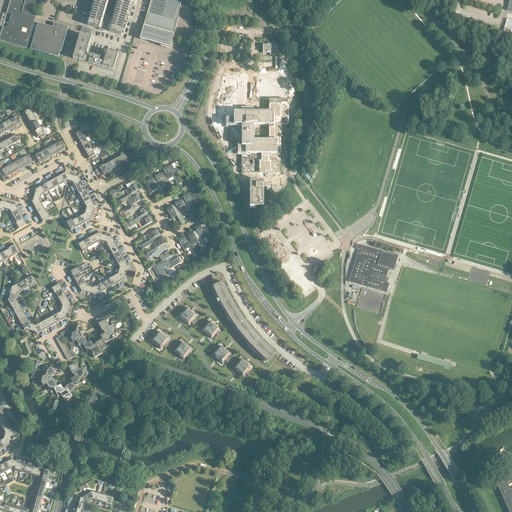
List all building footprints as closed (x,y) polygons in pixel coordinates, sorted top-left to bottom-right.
[(25,1),(25,0),(10,0),(6,15),(10,17),(7,30),(2,29),(0,34),(0,35),(0,43),(26,51),(40,1),(37,0),(30,0),(29,2),(25,1)] [(94,0),(87,25),(121,35),(131,0),(94,0)] [(150,0),(139,39),(144,40),(145,38),(168,45),(180,0),(150,0)] [(511,20),(507,19),(503,32),(511,34),(511,20)] [(37,25),(29,52),(57,60),(59,55),(60,54),(68,29),(54,25),(52,30),(37,25)] [(103,58),(87,54),(90,44),(92,44),(93,38),(91,37),(89,36),(80,34),(73,59),(113,71),(118,54),(109,51),(107,51),(105,50),(103,56),(104,56),(103,58)] [(24,115),(25,118),(36,112),(35,112),(32,113),(28,106),(24,109),(25,111),(23,113),(24,115)] [(36,113),(36,112),(25,118),(27,121),(30,125),(37,121),(33,115),(36,113)] [(20,120),(17,116),(10,120),(9,117),(8,117),(14,128),(17,126),(16,126),(19,125),(17,122),(18,121),(20,120)] [(14,128),(8,117),(7,118),(9,121),(2,124),(6,131),(11,129),(11,130),(14,128)] [(40,128),(37,121),(30,125),(32,130),(33,133),(44,127),(43,126),(40,128)] [(44,128),(44,127),(33,133),(35,136),(36,136),(37,138),(40,136),(41,139),(45,136),(41,130),(44,128)] [(75,137),(76,140),(87,134),(86,133),(84,135),(80,128),(75,130),(77,133),(74,134),(75,136),(75,137)] [(87,135),(87,134),(76,140),(78,142),(81,147),(88,143),(84,136),(87,135)] [(16,137),(14,135),(12,136),(12,135),(9,137),(15,147),(16,147),(14,144),(21,140),(19,136),(16,137)] [(15,147),(9,137),(6,139),(2,142),(6,148),(12,145),(14,148),(15,147)] [(54,142),(53,142),(59,152),(62,151),(62,150),(64,149),(62,147),(65,145),(63,141),(56,145),(54,142)] [(59,152),(53,142),(52,142),(54,145),(47,149),(51,156),(56,154),(59,152)] [(92,150),(88,143),(81,147),(83,151),(85,154),(95,149),(95,148),(92,150)] [(51,156),(47,149),(41,153),(39,150),(38,150),(44,161),(47,159),(51,156)] [(96,150),(95,149),(85,154),(86,157),(87,157),(88,159),(91,158),(92,160),(96,158),(93,151),(96,150)] [(44,161),(38,150),(37,151),(39,154),(32,158),(35,162),(37,160),(39,163),(41,162),(44,161)] [(119,153),(118,154),(124,164),(127,163),(126,162),(128,162),(128,161),(127,158),(130,157),(128,153),(127,152),(120,156),(119,153)] [(124,164),(118,154),(117,154),(119,157),(112,161),(116,168),(121,165),(121,166),(124,164)] [(32,159),(29,155),(22,159),(21,156),(20,156),(26,167),(29,165),(28,165),(30,164),(29,161),(32,159)] [(26,167),(20,156),(19,157),(21,160),(14,164),(18,170),(22,168),(23,168),(26,167)] [(116,168),(112,161),(105,164),(104,162),(103,162),(109,172),(112,171),(112,170),(116,168)] [(109,172),(103,162),(102,162),(104,165),(97,169),(99,172),(99,174),(102,172),(103,175),(106,174),(109,172)] [(18,170),(14,164),(7,167),(6,164),(5,165),(11,175),(14,173),(13,173),(18,170)] [(11,175),(5,165),(4,165),(6,168),(0,171),(0,173),(1,176),(4,175),(5,177),(7,176),(8,177),(11,175)] [(162,170),(166,177),(167,179),(168,179),(173,176),(178,185),(182,183),(172,165),(168,167),(162,170)] [(59,186),(64,183),(60,175),(59,173),(57,171),(55,172),(56,175),(57,174),(58,176),(55,178),(59,186)] [(66,174),(65,172),(60,175),(64,183),(66,182),(69,183),(72,184),(73,185),(81,181),(78,176),(76,177),(71,176),(66,174)] [(155,177),(157,181),(160,186),(165,183),(170,192),(174,190),(168,179),(167,179),(166,177),(164,178),(163,177),(162,178),(160,174),(155,177)] [(51,177),(50,175),(47,176),(54,189),(59,186),(55,178),(51,180),(50,178),(51,177)] [(54,189),(47,176),(45,178),(46,180),(47,180),(48,182),(45,184),(49,191),(54,189)] [(83,180),(81,181),(73,185),(73,186),(76,191),(84,186),(82,183),(84,182),(84,183),(87,182),(85,179),(83,180)] [(151,179),(146,182),(151,191),(156,188),(161,197),(165,195),(160,186),(157,181),(154,182),(153,183),(151,179)] [(37,182),(38,184),(40,186),(43,193),(44,194),(49,191),(45,184),(41,185),(40,183),(41,183),(40,180),(37,182)] [(135,185),(117,195),(126,190),(127,193),(129,195),(123,198),(119,200),(122,204),(128,201),(129,200),(128,200),(135,196),(134,194),(135,193),(134,193),(138,190),(137,191),(134,186),(135,185)] [(43,193),(40,186),(36,188),(36,187),(33,189),(34,190),(34,191),(34,192),(35,192),(34,196),(40,198),(41,195),(43,193)] [(91,189),(90,186),(87,188),(88,189),(86,190),(84,186),(76,191),(79,196),(91,189)] [(92,191),(91,189),(79,196),(82,201),(89,196),(87,193),(89,192),(90,193),(92,191)] [(182,197),(185,202),(186,204),(188,206),(193,203),(198,213),(202,210),(199,206),(201,205),(194,192),(192,193),(191,192),(194,197),(192,198),(191,197),(190,198),(188,194),(187,194),(188,195),(183,198),(183,197),(182,197)] [(140,194),(135,196),(128,200),(129,200),(131,205),(128,207),(122,210),(124,214),(142,204),(137,207),(136,204),(137,204),(136,203),(140,201),(140,200),(139,201),(136,196),(140,194)] [(40,198),(34,196),(33,200),(32,200),(32,201),(29,202),(31,205),(32,204),(33,207),(40,204),(39,201),(40,198)] [(86,205),(92,202),(94,201),(97,199),(95,196),(93,198),(93,199),(91,200),(89,196),(82,201),(85,206),(86,205)] [(3,199),(0,201),(0,208),(1,210),(4,209),(7,210),(8,204),(5,203),(5,202),(4,201),(3,200),(3,199)] [(175,204),(177,209),(178,209),(180,213),(185,210),(190,220),(194,218),(188,206),(186,204),(185,202),(182,204),(180,201),(181,203),(176,205),(175,204)] [(94,205),(92,202),(86,205),(87,208),(86,211),(91,213),(92,209),(94,209),(94,208),(95,208),(96,207),(95,204),(94,205)] [(16,203),(15,203),(14,204),(13,204),(12,205),(8,204),(7,210),(10,210),(11,213),(18,209),(17,206),(16,203)] [(36,212),(44,208),(41,203),(40,204),(33,207),(32,208),(29,210),(31,213),(33,211),(32,210),(34,209),(36,212)] [(142,204),(124,214),(125,217),(126,218),(135,213),(138,218),(142,216),(147,213),(146,213),(143,209),(144,208),(140,210),(140,209),(139,209),(138,207),(142,204)] [(166,209),(171,218),(176,215),(181,225),(185,222),(185,221),(180,213),(178,209),(177,209),(175,210),(174,210),(171,206),(172,208),(167,210),(166,209)] [(20,208),(18,209),(11,213),(13,219),(21,214),(19,211),(21,210),(22,211),(24,210),(23,207),(20,208)] [(47,213),(44,208),(36,212),(38,216),(36,217),(36,216),(33,217),(35,220),(47,213)] [(91,213),(86,211),(85,215),(82,216),(86,223),(89,221),(90,222),(93,220),(92,219),(91,218),(91,217),(90,217),(91,213)] [(48,213),(47,213),(35,220),(36,223),(37,222),(39,221),(38,220),(40,219),(42,223),(51,218),(48,213)] [(149,217),(147,213),(142,216),(138,218),(129,223),(131,226),(131,227),(140,222),(143,227),(152,222),(151,222),(148,218),(149,217)] [(23,218),(21,214),(13,219),(16,224),(28,217),(27,214),(25,216),(25,217),(23,218)] [(85,226),(86,229),(89,227),(87,224),(86,223),(82,216),(82,215),(77,218),(81,225),(85,223),(86,225),(85,226)] [(30,220),(28,217),(16,224),(15,224),(18,230),(27,225),(25,221),(27,220),(27,221),(29,220),(30,220)] [(81,225),(77,218),(72,220),(78,233),(81,231),(80,229),(79,229),(77,227),(81,225)] [(72,219),(66,222),(71,231),(74,229),(76,231),(74,231),(75,233),(76,234),(78,233),(72,220),(72,219)] [(209,232),(204,223),(204,224),(206,228),(204,230),(203,229),(202,229),(200,225),(200,226),(201,227),(196,229),(195,228),(199,236),(199,235),(200,237),(205,235),(210,244),(214,242),(209,232)] [(92,233),(91,230),(88,232),(89,235),(91,234),(92,236),(88,238),(92,246),(97,243),(97,242),(93,235),(92,233)] [(157,230),(148,235),(151,240),(141,245),(144,249),(153,244),(157,241),(156,239),(157,238),(156,237),(160,235),(159,235),(156,231),(157,230)] [(98,231),(96,232),(96,233),(93,235),(97,242),(99,240),(103,241),(104,236),(100,235),(101,234),(100,233),(99,232),(98,231)] [(187,236),(190,240),(193,245),(193,244),(198,242),(202,251),(206,249),(200,237),(199,235),(199,236),(197,237),(196,236),(195,237),(193,233),(192,233),(193,234),(188,237),(188,235),(187,236)] [(85,237),(83,235),(80,236),(88,248),(92,246),(88,238),(85,240),(83,238),(85,237)] [(112,235),(111,235),(109,236),(108,236),(108,237),(104,236),(103,241),(106,242),(107,245),(114,241),(112,238),(113,237),(112,235)] [(88,248),(80,236),(78,238),(79,240),(80,240),(82,242),(78,244),(82,252),(88,249),(88,248)] [(179,240),(178,240),(183,250),(189,247),(194,256),(197,254),(198,254),(193,244),(193,245),(190,240),(188,241),(187,241),(186,241),(184,238),(184,239),(179,241),(179,240)] [(119,239),(116,240),(114,241),(107,245),(106,246),(109,251),(117,246),(115,243),(117,242),(118,243),(120,241),(119,239)] [(162,239),(157,241),(153,244),(156,249),(146,254),(147,255),(148,258),(167,248),(167,247),(162,250),(161,248),(161,247),(161,246),(165,244),(164,244),(161,239),(162,239)] [(6,248),(4,245),(1,247),(8,259),(13,256),(9,249),(5,250),(4,249),(6,248)] [(18,253),(14,245),(8,248),(9,249),(13,256),(18,253)] [(368,288),(382,292),(387,293),(390,284),(387,283),(388,278),(386,278),(389,269),(393,270),(397,256),(360,245),(359,245),(358,245),(357,245),(357,246),(357,247),(356,247),(356,248),(357,248),(357,249),(358,250),(359,250),(358,254),(357,254),(349,282),(366,287),(367,287),(368,287),(368,288)] [(124,249),(123,246),(120,248),(121,249),(119,250),(117,246),(109,251),(112,256),(124,249)] [(8,259),(1,247),(0,247),(0,249),(0,251),(2,250),(3,252),(0,253),(0,256),(3,262),(8,259)] [(169,251),(167,248),(148,258),(151,261),(160,256),(163,261),(171,257),(168,252),(169,251)] [(126,251),(124,249),(112,256),(115,260),(122,256),(120,253),(122,252),(123,253),(126,251)] [(178,258),(176,254),(171,257),(163,261),(158,264),(153,267),(154,270),(160,267),(160,268),(166,265),(169,270),(181,263),(180,263),(177,259),(178,258)] [(130,259),(128,256),(126,258),(126,259),(124,260),(122,256),(115,260),(118,266),(119,265),(125,261),(127,260),(130,259)] [(128,266),(125,261),(119,265),(120,268),(119,271),(125,272),(126,267),(128,266)] [(81,273),(78,268),(69,272),(72,276),(70,277),(69,276),(68,277),(66,277),(68,280),(80,273),(81,273)] [(125,272),(119,271),(118,274),(116,275),(120,282),(123,280),(123,281),(126,280),(125,279),(124,279),(123,277),(125,272)] [(83,278),(80,273),(68,280),(69,283),(72,281),(71,280),(73,279),(75,282),(83,278)] [(118,286),(119,288),(122,287),(121,284),(120,282),(116,275),(115,275),(110,277),(114,285),(118,283),(119,285),(118,286)] [(36,285),(31,276),(26,279),(30,287),(36,285)] [(114,285),(110,277),(105,280),(112,292),(114,291),(113,288),(112,289),(111,287),(114,285)] [(73,290),(76,289),(78,288),(85,284),(86,283),(83,278),(75,282),(77,286),(75,287),(75,286),(72,287),(73,290)] [(30,287),(26,279),(21,282),(28,294),(30,293),(29,290),(28,290),(27,288),(30,287)] [(112,292),(105,280),(100,283),(104,291),(108,289),(109,291),(108,291),(109,294),(112,292)] [(28,294),(21,282),(16,284),(20,292),(24,290),(25,292),(24,293),(25,295),(28,294)] [(224,282),(213,287),(215,293),(218,299),(229,294),(226,288),(224,282)] [(100,295),(102,298),(105,297),(103,294),(102,294),(101,293),(104,291),(100,283),(95,286),(95,287),(99,294),(100,295)] [(20,292),(16,284),(11,287),(12,289),(10,294),(16,296),(17,293),(18,292),(18,293),(20,292)] [(62,288),(60,284),(51,289),(54,294),(55,294),(67,287),(66,284),(63,286),(64,287),(62,288)] [(87,286),(85,284),(78,288),(80,291),(79,291),(81,294),(82,293),(81,292),(83,291),(88,293),(90,287),(87,286)] [(58,299),(65,294),(63,291),(65,290),(66,291),(68,290),(67,287),(55,294),(58,299)] [(99,294),(95,287),(93,288),(90,287),(88,293),(93,294),(94,296),(93,297),(94,298),(97,297),(96,295),(99,294)] [(386,296),(363,289),(357,308),(380,315),(386,296)] [(16,296),(10,294),(9,299),(7,300),(9,305),(17,301),(16,299),(15,300),(15,299),(16,296)] [(68,300),(70,298),(73,297),(71,294),(69,296),(69,297),(67,298),(65,294),(58,299),(60,304),(61,303),(68,300)] [(218,299),(221,305),(225,311),(235,305),(232,300),(229,294),(218,299)] [(70,303),(68,300),(61,303),(63,306),(62,309),(67,311),(68,308),(69,306),(71,305),(71,306),(72,305),(71,302),(70,303)] [(19,305),(17,301),(9,305),(12,310),(25,304),(23,301),(21,303),(21,304),(19,305)] [(26,306),(25,304),(12,310),(15,315),(23,311),(21,308),(23,307),(24,308),(26,306)] [(225,311),(228,317),(232,322),(241,316),(238,310),(235,305),(225,311)] [(192,312),(187,308),(183,313),(188,317),(192,312)] [(67,311),(62,309),(61,312),(58,314),(62,321),(67,318),(66,316),(67,311)] [(30,314),(29,311),(27,312),(27,314),(25,315),(23,311),(15,315),(18,320),(30,314)] [(192,321),(197,316),(192,312),(188,317),(192,321)] [(63,322),(62,321),(58,314),(58,313),(53,316),(57,323),(60,321),(62,323),(60,324),(62,327),(65,325),(63,322)] [(183,313),(179,317),(184,322),(188,317),(183,313)] [(32,316),(30,314),(18,320),(21,325),(28,321),(27,318),(29,316),(29,318),(32,316)] [(57,323),(53,316),(47,318),(54,331),(57,329),(56,327),(54,327),(53,325),(57,323)] [(232,322),(236,328),(240,333),(249,326),(245,321),(241,316),(232,322)] [(184,322),(188,326),(192,321),(188,317),(184,322)] [(54,331),(47,318),(43,321),(47,329),(50,327),(52,329),(50,329),(52,332),(54,331)] [(106,320),(104,321),(102,322),(100,324),(99,324),(102,331),(106,329),(109,327),(110,325),(108,324),(106,320)] [(28,321),(21,325),(18,327),(22,335),(26,333),(27,331),(27,330),(31,331),(34,332),(36,332),(37,334),(42,332),(37,324),(36,325),(33,324),(29,323),(28,321)] [(43,321),(37,324),(42,332),(43,334),(44,336),(47,335),(46,332),(44,333),(43,331),(47,329),(43,321)] [(215,325),(210,321),(206,326),(211,330),(215,325)] [(74,329),(73,331),(76,332),(78,336),(82,334),(85,332),(81,325),(74,329)] [(112,325),(110,325),(109,327),(106,329),(107,333),(108,332),(110,336),(112,337),(113,334),(117,332),(113,325),(112,325)] [(215,334),(220,329),(215,325),(211,330),(215,334)] [(206,326),(202,331),(207,335),(211,330),(206,326)] [(240,333),(244,338),(248,343),(257,336),(253,331),(249,326),(240,333)] [(215,339),(218,336),(215,334),(211,330),(207,335),(211,339),(213,337),(215,339)] [(76,332),(73,331),(73,334),(69,336),(73,343),(76,344),(76,341),(80,339),(78,336),(76,332)] [(108,332),(107,333),(101,336),(101,337),(100,339),(103,340),(105,343),(112,340),(112,339),(112,337),(110,336),(108,332)] [(164,336),(159,332),(155,336),(160,341),(164,336)] [(155,336),(151,341),(156,345),(160,341),(155,336)] [(165,345),(169,340),(164,336),(160,341),(165,345)] [(248,343),(253,348),(257,353),(266,345),(261,340),(257,336),(248,343)] [(85,341),(83,337),(80,339),(76,341),(76,344),(78,344),(80,348),(84,346),(83,346),(87,344),(88,341),(85,341)] [(103,340),(100,339),(99,342),(96,344),(98,347),(100,351),(102,351),(103,349),(107,347),(105,343),(103,340)] [(90,342),(88,341),(87,344),(83,346),(84,346),(87,353),(88,353),(90,353),(91,351),(94,349),(93,345),(91,342),(90,342)] [(160,341),(156,345),(161,349),(165,345),(160,341)] [(183,351),(187,346),(182,342),(181,343),(179,341),(176,345),(178,347),(183,351)] [(257,353),(262,358),(267,362),(275,353),(270,349),(266,345),(257,353)] [(187,355),(192,350),(187,346),(183,351),(187,355)] [(225,350),(221,346),(216,351),(221,355),(225,350)] [(98,347),(94,349),(91,351),(90,353),(93,354),(95,358),(102,354),(102,351),(100,351),(98,347)] [(178,347),(174,352),(178,356),(183,351),(178,347)] [(226,359),(230,354),(225,350),(221,355),(226,359)] [(178,356),(183,360),(187,355),(183,351),(178,356)] [(216,351),(212,356),(217,360),(221,355),(216,351)] [(217,360),(222,364),(226,359),(221,355),(217,360)] [(453,366),(417,356),(415,361),(451,372),(452,369),(453,366)] [(246,363),(241,359),(237,364),(242,368),(246,363)] [(247,372),(251,367),(246,363),(242,368),(247,372)] [(69,368),(72,375),(76,373),(79,371),(80,368),(78,367),(76,364),(69,368)] [(237,364),(233,369),(238,373),(242,368),(237,364)] [(55,375),(51,368),(44,372),(44,375),(46,376),(48,379),(52,377),(55,375)] [(83,369),(80,368),(79,371),(76,373),(78,376),(80,379),(82,380),(83,378),(87,376),(83,368),(83,369)] [(238,373),(243,377),(247,372),(242,368),(238,373)] [(46,376),(44,375),(43,377),(39,379),(43,386),(46,387),(47,384),(50,382),(48,379),(46,376)] [(78,376),(71,380),(70,383),(73,383),(75,387),(82,383),(82,380),(80,379),(78,376)] [(55,384),(53,380),(50,382),(47,384),(46,387),(48,388),(50,391),(54,389),(57,387),(58,385),(55,384)] [(73,383),(70,383),(69,385),(66,387),(68,390),(70,394),(72,395),(73,392),(77,390),(75,387),(73,383)] [(60,385),(58,385),(57,387),(54,389),(57,396),(58,396),(60,397),(61,394),(65,392),(64,392),(61,385),(60,385)] [(72,397),(72,395),(70,394),(68,390),(64,392),(65,392),(61,394),(60,397),(63,398),(66,404),(70,405),(72,397)] [(11,417),(10,414),(0,419),(0,424),(1,426),(8,422),(6,418),(8,417),(9,418),(11,417)] [(16,424),(14,422),(11,423),(12,424),(10,425),(8,422),(1,426),(3,431),(4,431),(11,427),(13,426),(16,424)] [(13,430),(11,427),(4,431),(6,433),(5,436),(10,438),(12,433),(14,432),(14,433),(15,432),(14,430),(13,430)] [(10,438),(5,436),(4,439),(1,441),(5,448),(8,446),(9,447),(11,445),(11,444),(10,445),(9,443),(10,438)] [(10,460),(6,461),(10,468),(13,467),(16,468),(17,462),(12,461),(11,459),(12,458),(12,457),(9,459),(10,460)] [(22,458),(19,457),(18,460),(17,462),(16,468),(15,470),(21,472),(23,464),(19,463),(20,461),(21,461),(22,458)] [(1,458),(0,459),(0,462),(5,472),(11,469),(10,468),(6,461),(3,463),(2,462),(3,461),(1,458)] [(30,460),(27,460),(26,462),(27,463),(27,465),(23,464),(21,472),(26,474),(30,460)] [(41,464),(38,463),(37,466),(38,466),(38,468),(34,467),(31,475),(39,478),(39,480),(47,483),(50,472),(44,470),(42,469),(42,470),(39,469),(40,466),(41,464)] [(511,484),(511,473),(496,480),(500,490),(509,486),(511,484)] [(39,480),(37,486),(46,488),(47,483),(39,480)] [(46,488),(37,486),(35,491),(44,494),(46,488)] [(509,486),(500,490),(503,498),(511,494),(511,489),(511,490),(509,486)] [(91,493),(86,496),(89,501),(92,499),(93,500),(93,501),(95,501),(97,493),(92,491),(91,493)] [(108,496),(103,494),(100,505),(101,505),(102,503),(105,504),(108,496)] [(511,494),(503,498),(507,507),(511,505),(511,494)] [(89,501),(86,496),(82,498),(80,498),(78,503),(86,506),(87,504),(86,503),(86,502),(89,501)] [(114,497),(108,496),(105,504),(105,505),(111,507),(114,497)] [(42,499),(34,497),(32,502),(41,505),(42,499)] [(1,502),(0,499),(0,511),(3,511),(4,511),(8,511),(11,505),(6,503),(5,506),(2,505),(0,502),(1,502)] [(41,505),(32,502),(31,508),(39,510),(41,505)] [(86,506),(78,503),(76,509),(87,511),(87,510),(85,510),(86,506)]
